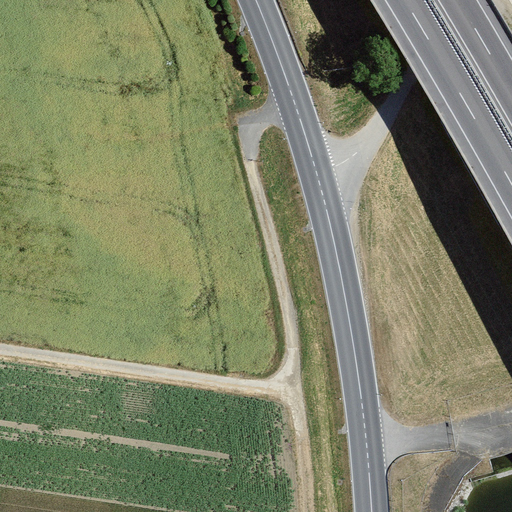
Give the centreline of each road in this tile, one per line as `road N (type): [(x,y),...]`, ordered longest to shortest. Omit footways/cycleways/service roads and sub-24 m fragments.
road 1 (track): [(0,349),(294,392),(291,325),(250,140),(264,119),(295,105)]
road 2 (secondary): [(255,0),(335,246),(371,511)]
road 3 (track): [(446,0),(422,59),(361,155),(318,186)]
road 4 (motorway): [(404,0),(511,184)]
road 5 (track): [(294,392),(308,511)]
